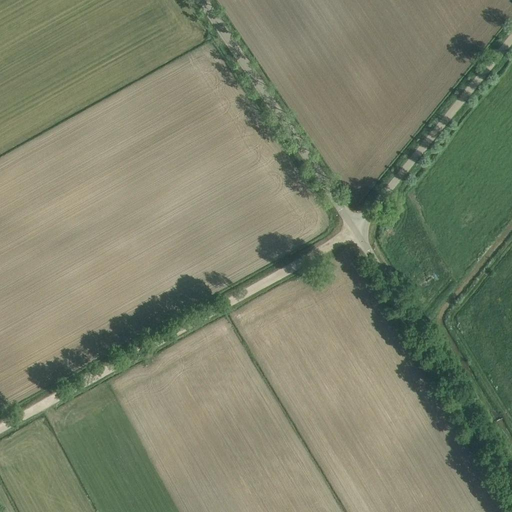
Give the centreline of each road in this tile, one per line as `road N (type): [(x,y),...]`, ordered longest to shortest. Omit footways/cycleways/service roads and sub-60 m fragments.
road 1 (track): [(0,428),(355,229)]
road 2 (unclassified): [(511,489),(355,229)]
road 3 (unclassified): [(355,229),(202,0)]
road 4 (unclassified): [(355,229),(511,38)]
